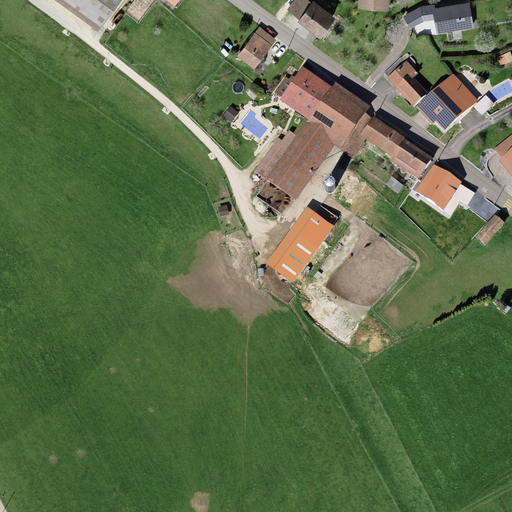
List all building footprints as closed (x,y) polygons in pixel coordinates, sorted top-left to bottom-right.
[(119,0),(70,0),(103,23),(119,0)] [(300,20),(314,3),(310,0),(295,0),(287,10),(300,20)] [(314,3),(300,20),(321,36),(335,19),(314,3)] [(432,5),(417,7),(403,16),(409,26),(424,17),(432,16),(435,33),(470,28),(465,4),(433,9),(432,5)] [(259,31),(240,58),(256,69),(275,42),(259,31)] [(497,57),(500,65),(510,61),(507,53),(497,57)] [(394,90),(406,78),(412,72),(403,64),(385,81),(394,90)] [(311,119),(329,92),(300,73),(282,99),(311,119)] [(394,90),(411,108),(423,96),(406,78),(394,90)] [(451,78),(416,110),(439,135),(474,103),(451,78)] [(279,143),(257,175),(297,203),(335,147),(337,148),(341,143),(359,116),(364,108),(333,87),(329,92),(311,119),(297,140),(290,135),(283,146),(279,143)] [(370,123),(359,116),(341,143),(352,150),(360,137),(370,123)] [(370,123),(360,137),(417,175),(427,162),(370,123)] [(511,137),(494,151),(501,161),(511,152),(511,137)] [(511,152),(501,161),(499,163),(511,179),(511,152)] [(431,169),(414,193),(443,214),(448,207),(444,204),(457,187),(431,169)] [(334,225),(308,206),(266,263),(292,282),(334,225)] [(492,219),(474,239),(485,248),(502,228),(492,219)]
